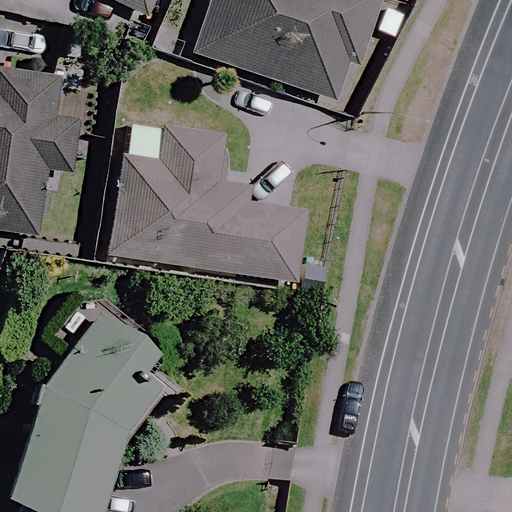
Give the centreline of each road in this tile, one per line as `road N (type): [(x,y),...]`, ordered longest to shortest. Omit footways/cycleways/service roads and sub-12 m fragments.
road 1 (secondary): [(430,373),(441,309),(511,96)]
road 2 (secondary): [(407,511),(430,373)]
